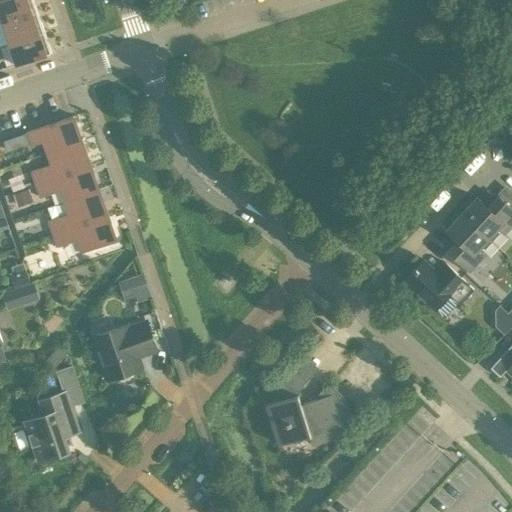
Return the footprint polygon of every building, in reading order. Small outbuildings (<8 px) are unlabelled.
[(36,12),(31,0),(3,0),(0,1),(0,23),(0,24),(36,12)] [(36,12),(0,24),(7,45),(43,33),(36,12)] [(43,33),(7,45),(14,66),(50,54),(43,33)] [(46,154),(81,142),(72,117),(25,133),(30,146),(42,142),(46,154)] [(35,185),(89,167),(81,142),(46,154),(50,165),(30,172),(35,185)] [(63,203),(98,191),(89,167),(35,185),(39,198),(59,191),(63,203)] [(21,176),(10,180),(14,191),(25,188),(21,176)] [(29,188),(14,194),(18,205),(33,199),(29,188)] [(52,235),(106,216),(98,191),(63,203),(67,215),(47,221),(52,235)] [(462,214),(490,239),(499,230),(505,235),(511,227),(511,208),(495,194),(485,205),(477,197),(462,214)] [(490,239),(462,214),(447,230),(455,237),(445,249),(470,273),(487,255),(481,249),(490,239)] [(106,216),(52,235),(56,247),(76,241),(80,253),(115,241),(106,216)] [(459,303),(473,288),(457,274),(443,261),(435,270),(425,260),(404,282),(435,311),(436,310),(443,317),(447,316),(459,303)] [(29,283),(24,271),(11,276),(15,288),(29,283)] [(149,299),(141,274),(119,282),(125,300),(136,296),(138,302),(149,299)] [(13,290),(2,294),(7,309),(18,306),(13,290)] [(504,334),(511,325),(511,317),(507,313),(495,326),(504,334)] [(135,357),(155,350),(146,324),(126,331),(124,327),(93,337),(94,342),(93,344),(96,351),(98,352),(108,380),(118,377),(119,380),(121,381),(129,379),(130,376),(129,373),(139,370),(135,357)] [(511,375),(511,345),(491,369),(501,378),(507,371),(511,375)] [(59,346),(45,360),(53,367),(67,353),(59,346)] [(352,422),(344,399),(329,385),(318,398),(318,400),(302,405),(298,393),(319,370),(307,360),(277,393),(279,401),(268,405),(280,445),(310,436),(313,446),(344,436),(341,425),(352,422)] [(42,416),(23,422),(37,463),(68,452),(61,431),(76,426),(69,407),(85,402),(72,366),(56,372),(63,393),(38,401),(42,416)]
